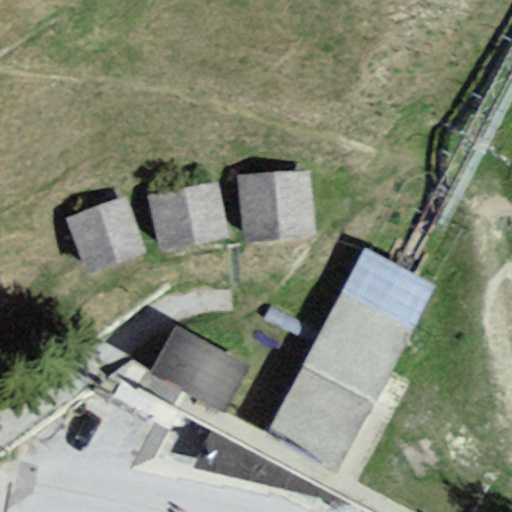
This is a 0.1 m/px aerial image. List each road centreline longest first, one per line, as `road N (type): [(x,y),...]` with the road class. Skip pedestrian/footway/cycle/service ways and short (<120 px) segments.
road 1 (track): [(0,438),(152,324),(239,304)]
road 2 (residential): [(0,507),(57,497),(155,511)]
